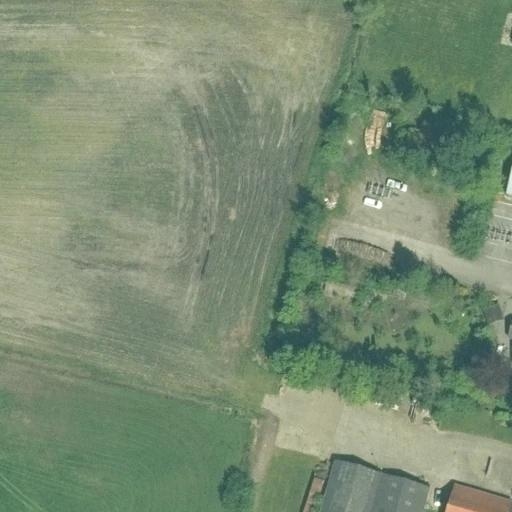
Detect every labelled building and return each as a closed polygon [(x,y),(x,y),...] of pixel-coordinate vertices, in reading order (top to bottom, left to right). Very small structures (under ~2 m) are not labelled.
[(465,174),(476,132),(413,115),(413,117),(396,112),(385,153),(465,174)] [(330,301),(366,309),(370,297),(333,288),(330,301)] [(500,306),(489,311),(495,327),(507,323),(500,306)] [(407,459),(414,472),(437,460),(430,447),(407,459)] [(424,511),(430,492),(334,464),(320,511),(424,511)] [(454,489),(446,511),(509,511),(511,506),(454,489)]
